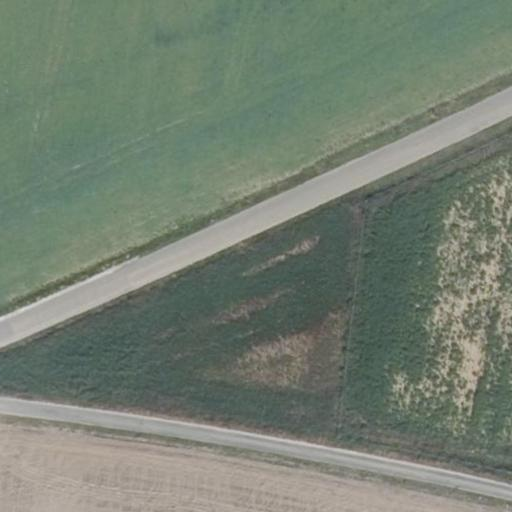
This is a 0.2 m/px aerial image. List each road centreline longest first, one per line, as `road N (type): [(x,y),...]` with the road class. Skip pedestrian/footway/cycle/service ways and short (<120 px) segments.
road 1 (unclassified): [(0,336),(511,102)]
road 2 (unclassified): [(0,407),(328,457),(511,497)]
